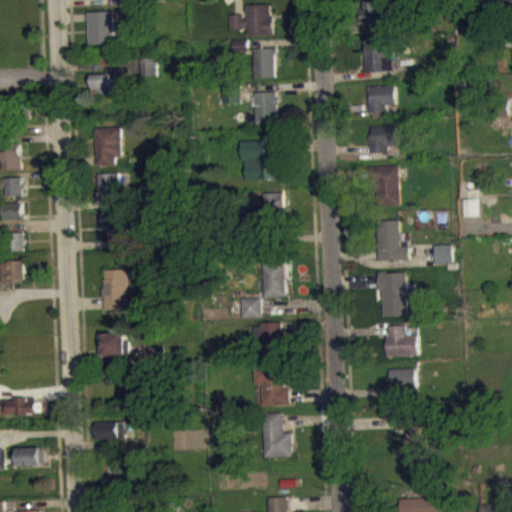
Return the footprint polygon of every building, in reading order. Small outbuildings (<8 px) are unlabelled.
[(391,27),(390,7),(364,8),(364,28),(391,27)] [(232,23),(233,38),(250,38),(250,44),(275,44),(275,13),(248,14),(248,23),(232,23)] [(89,20),(90,53),(117,52),(116,19),(89,20)] [(368,80),(396,80),(395,47),(367,48),(368,80)] [(250,48),(235,49),(235,60),(251,59),(250,48)] [(258,87),(279,86),(278,57),(257,57),(258,87)] [(159,66),(142,67),(143,85),(160,85),(159,66)] [(95,106),(116,105),(115,82),(95,83),(95,106)] [(398,118),(397,94),(370,95),(370,119),(398,118)] [(243,112),(243,95),(224,96),(225,112),(243,112)] [(257,133),(281,132),(280,101),(256,101),(257,133)] [(372,161),(392,161),(393,135),(372,135),(372,161)] [(99,137),(100,174),(119,174),(119,166),(125,166),(124,136),(99,137)] [(282,188),(281,149),(243,150),(244,170),(248,170),(248,189),(282,188)] [(5,178),(24,178),(23,153),(4,153),(5,178)] [(375,175),(377,215),(403,213),(401,174),(375,175)] [(101,182),(102,209),(123,208),(122,181),(101,182)] [(25,186),(4,187),(4,205),(25,204),(25,186)] [(481,225),(480,198),(469,199),(469,192),(460,192),(460,208),(465,208),(466,226),(481,225)] [(265,202),(266,237),(286,236),(285,201),(265,202)] [(6,229),(26,228),(25,211),(6,212),(6,229)] [(130,220),(103,221),(103,235),(110,235),(110,248),(130,248),(130,220)] [(380,230),(381,269),(412,268),(412,255),(403,255),(403,229),(380,230)] [(26,260),(27,242),(13,241),(12,259),(26,260)] [(438,272),(455,271),(454,253),(437,254),(438,272)] [(5,291),(29,290),(29,270),(4,270),(5,291)] [(288,306),(288,271),(266,272),(266,306),(288,306)] [(129,278),(105,279),(106,319),(130,318),(129,278)] [(382,281),(383,325),(410,325),(409,281),(382,281)] [(244,327),(264,327),(264,307),(244,306),(244,327)] [(254,357),(287,360),(289,333),(257,330),(254,357)] [(389,365),(421,365),(420,344),(407,344),(407,333),(388,334),(389,365)] [(102,342),(103,364),(128,363),(128,341),(102,342)] [(415,377),(391,378),(393,405),(416,404),(415,377)] [(292,413),(292,396),(288,396),(287,381),(256,382),(257,393),(264,393),(264,414),(292,413)] [(6,408),(7,423),(41,423),(41,407),(6,408)] [(398,439),(408,439),(408,472),(429,473),(430,421),(398,421),(398,439)] [(294,465),(293,441),(285,442),(284,422),(265,422),(267,466),(294,465)] [(98,447),(126,448),(127,431),(99,430),(98,447)] [(48,474),(48,456),(15,457),(16,475),(48,474)] [(103,498),(128,499),(129,477),(104,476),(103,498)]
